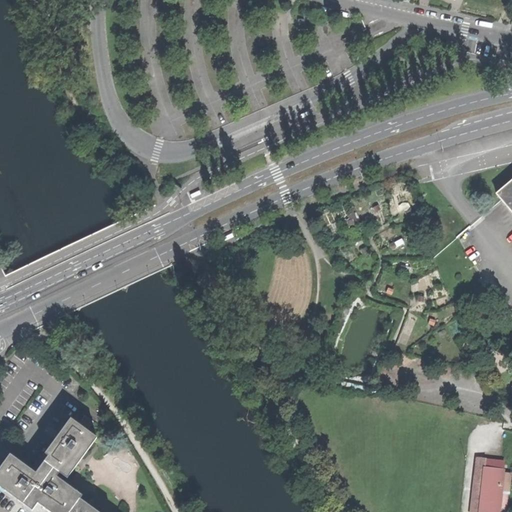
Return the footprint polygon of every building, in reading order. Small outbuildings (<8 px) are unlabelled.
[(333,34),(335,40),(346,35),(343,29),(333,34)] [(511,180),(496,194),(511,213),(511,180)] [(192,196),(193,198),(203,193),(201,189),(194,193),(192,194),(192,196)] [(472,282),(479,294),(485,290),(478,278),(472,282)] [(82,415),(76,424),(85,430),(91,421),(82,415)] [(47,457),(44,462),(58,472),(67,478),(95,438),(85,430),(76,424),(69,419),(44,454),(47,457)] [(10,454),(0,466),(0,486),(32,510),(38,502),(51,511),(69,511),(79,498),(82,495),(68,484),(67,486),(55,477),(58,472),(44,462),(36,473),(10,454)] [(472,511),(480,511),(486,467),(506,469),(507,461),(478,458),(472,511)] [(502,511),(506,469),(486,467),(480,511),(502,511)] [(98,511),(79,498),(69,511),(98,511)]
